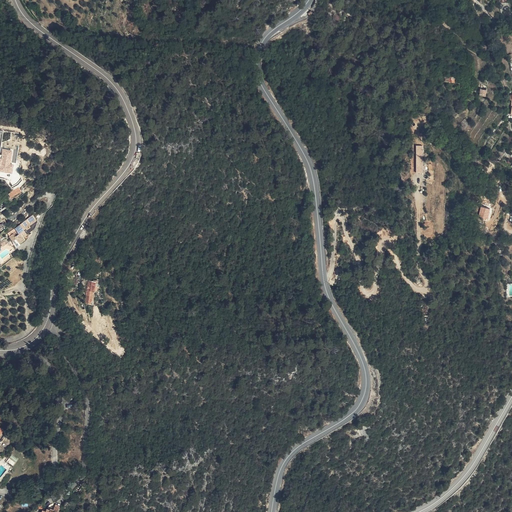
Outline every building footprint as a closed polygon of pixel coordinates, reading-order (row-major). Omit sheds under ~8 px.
[(484,158),(483,156),(479,154),(479,155),(473,158),(479,172),(484,170),(480,159),(484,158)] [(478,217),(488,219),(490,209),(481,207),(478,217)] [(36,215),(12,233),(18,240),(19,241),(22,246),(31,239),(30,238),(29,236),(35,231),(37,230),(37,228),(34,224),(36,222),(36,215)] [(18,255),(15,252),(14,252),(6,259),(4,256),(2,258),(6,264),(18,255)] [(93,305),(98,306),(98,302),(100,303),(101,292),(102,292),(103,282),(96,281),(93,305)]
